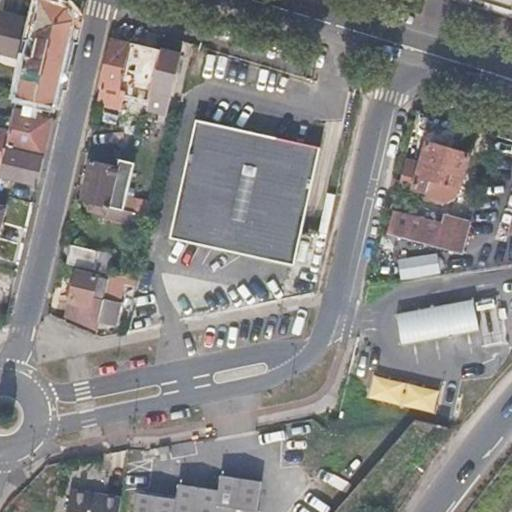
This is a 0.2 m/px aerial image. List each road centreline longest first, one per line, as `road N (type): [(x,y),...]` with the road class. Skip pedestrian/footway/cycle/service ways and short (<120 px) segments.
road 1 (secondary): [(104,0),(3,379)]
road 2 (secondary): [(295,368),(318,342),(333,300),(379,100),(431,53)]
road 3 (secondary): [(37,431),(261,383),(295,368)]
road 4 (secondary): [(251,0),(431,53)]
road 5 (residential): [(177,373),(75,395),(32,393)]
road 6 (trunk): [(511,408),(433,511)]
road 7 (residential): [(177,373),(278,352),(295,368)]
